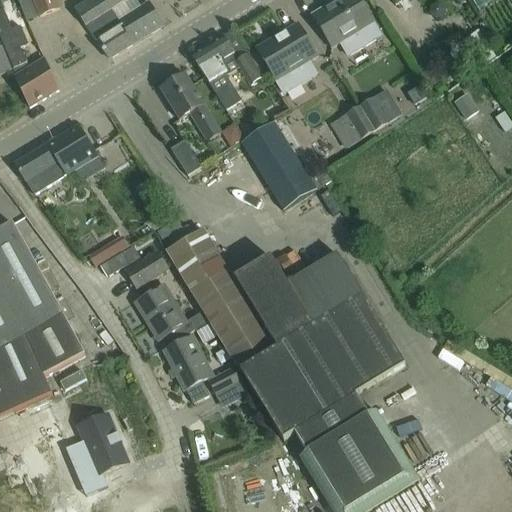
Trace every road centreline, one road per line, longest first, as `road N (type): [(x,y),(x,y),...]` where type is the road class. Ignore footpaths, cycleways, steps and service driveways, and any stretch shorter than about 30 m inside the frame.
road 1 (residential): [(0,170),(119,328),(157,403),(180,487)]
road 2 (tertiary): [(0,151),(250,0)]
